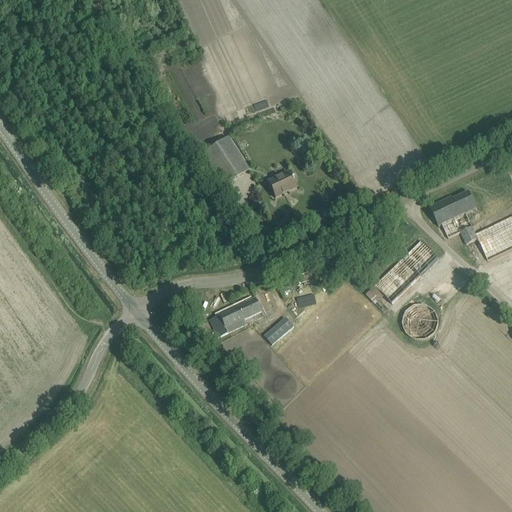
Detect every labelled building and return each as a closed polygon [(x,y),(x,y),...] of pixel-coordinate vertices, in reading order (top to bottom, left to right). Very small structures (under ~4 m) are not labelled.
[(162,85),(158,87),(155,93),(161,103),(166,100),(162,94),(168,91),(164,84),(162,85)] [(256,111),(269,106),(267,101),(254,105),(256,111)] [(203,155),(224,187),(249,170),(228,138),(203,155)] [(268,183),(275,199),(297,189),(289,173),(268,183)] [(469,193),(453,201),(461,218),(466,215),(477,210),(469,193)] [(442,226),(449,240),(461,234),(467,246),(478,241),(476,235),(466,215),(461,218),(453,201),(452,198),(430,209),(439,228),(442,226)] [(478,241),(488,262),(511,250),(511,218),(476,235),(478,241)] [(375,288),(392,305),(438,260),(421,243),(375,288)] [(275,283),(280,292),(297,284),(299,290),(315,282),(308,267),(275,283)] [(261,312),(259,309),(255,300),(210,321),(218,339),(246,326),(243,320),(261,312)] [(438,319),(437,318),(436,316),(435,314),(434,313),(433,311),(431,310),(430,309),(428,308),(426,307),(425,307),(423,306),(421,306),(419,306),(417,307),(415,307),(413,308),(411,309),(410,310),(408,311),(407,313),(406,314),(405,316),(404,318),(403,319),(403,321),(403,323),(403,325),(403,327),(403,329),(404,331),(405,333),(406,334),(407,336),(408,337),(410,338),(411,340),(413,340),(415,341),(417,342),(419,342),(421,342),(423,342),(424,342),(426,341),(428,340),(430,340),(431,339),(433,337),(434,336),(435,334),(436,333),(437,331),(438,329),(438,327),(439,325),(439,323),(438,321),(438,319)]
